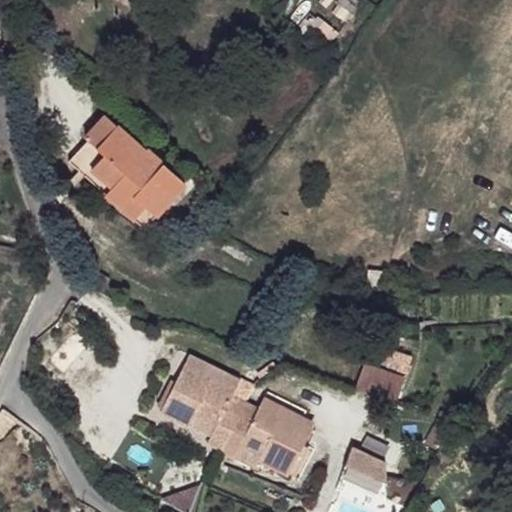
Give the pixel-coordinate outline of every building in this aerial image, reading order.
[(115,123),(103,112),(62,158),(103,192),(110,183),(92,166),(103,151),(98,143),(115,123)] [(143,149),(115,123),(98,143),(103,151),(92,166),(110,183),(103,192),(132,219),(144,205),(153,214),(183,180),(145,147),(143,149)] [(153,214),(144,205),(132,219),(142,226),(153,214)] [(383,363),(406,370),(412,354),(388,347),(383,363)] [(240,385),(186,359),(164,403),(201,421),(205,413),(224,422),(221,431),(216,439),(268,465),(273,458),(301,472),(323,425),(274,400),(272,404),(239,388),(240,385)] [(363,359),(354,385),(398,400),(407,373),(363,359)] [(28,390),(26,388),(23,389),(19,390),(17,395),(17,399),(19,403),(24,404),(27,403),(31,398),(32,395),(28,390)] [(224,422),(205,413),(201,421),(221,431),(224,422)] [(399,459),(364,443),(351,485),(393,502),(399,459)]
